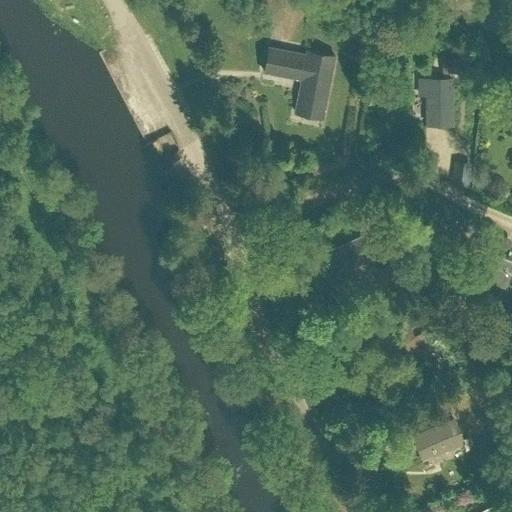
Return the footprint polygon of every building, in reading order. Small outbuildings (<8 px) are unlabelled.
[(303,52),(265,45),(261,69),(298,76),(291,111),(319,116),(332,53),(304,48),(303,52)] [(442,57),(441,72),(458,72),(458,57),(442,57)] [(424,122),(450,122),(450,77),(434,77),(434,82),(424,82),(424,122)] [(503,81),(490,89),(495,98),(508,90),(503,81)] [(373,136),(366,141),(372,151),(380,146),(373,136)] [(455,156),(452,181),(470,183),(473,159),(455,156)] [(372,270),(375,269),(358,232),(319,250),(331,277),(353,267),(358,277),(373,270),(372,270)] [(497,242),(477,234),(472,245),(491,252),(480,278),(504,287),(510,271),(511,271),(511,250),(507,249),(510,241),(499,236),(497,242)] [(387,264),(376,269),(384,286),(395,280),(387,264)] [(430,324),(428,325),(419,307),(415,309),(416,310),(396,319),(399,326),(369,340),(378,360),(396,351),(398,355),(436,336),(430,324)] [(410,432),(418,452),(421,460),(462,444),(451,416),(410,432)] [(470,511),(501,511),(496,499),(470,511)]
